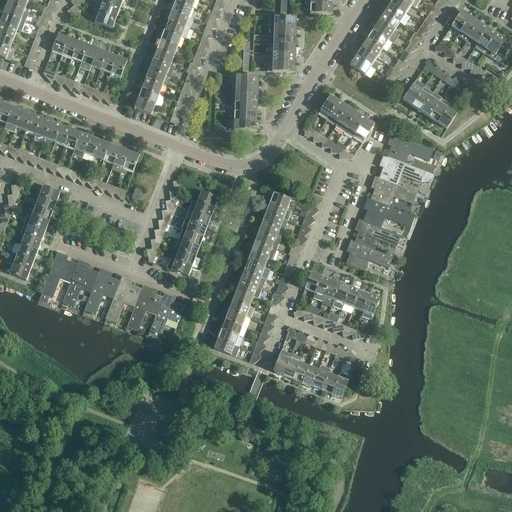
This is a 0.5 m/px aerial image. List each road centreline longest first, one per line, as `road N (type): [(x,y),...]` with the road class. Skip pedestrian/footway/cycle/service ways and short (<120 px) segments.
road 1 (track): [(511,309),(483,449),(466,491),(442,495),(433,511)]
road 2 (unclassified): [(182,148),(0,78)]
road 3 (unclassified): [(283,129),(365,0)]
road 4 (residential): [(134,274),(182,148)]
